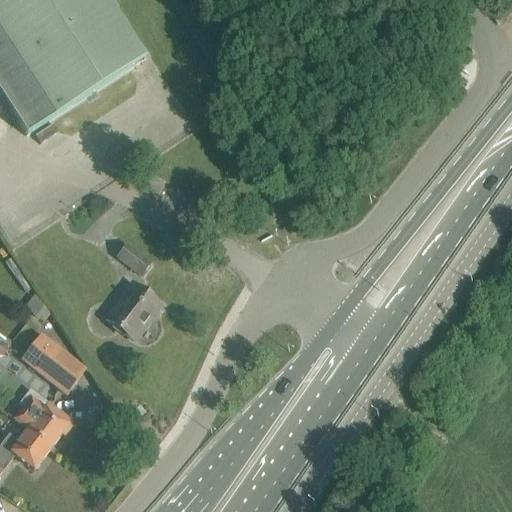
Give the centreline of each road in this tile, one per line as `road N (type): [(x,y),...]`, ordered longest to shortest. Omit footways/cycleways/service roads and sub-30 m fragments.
road 1 (unclassified): [(295,511),(511,204)]
road 2 (unclassified): [(339,317),(291,280),(249,326),(185,447),(130,511)]
road 3 (secondary): [(511,99),(339,317)]
road 4 (secondary): [(339,317),(187,511)]
road 5 (secondary): [(368,334),(511,151)]
road 6 (secondary): [(241,511),(368,334)]
